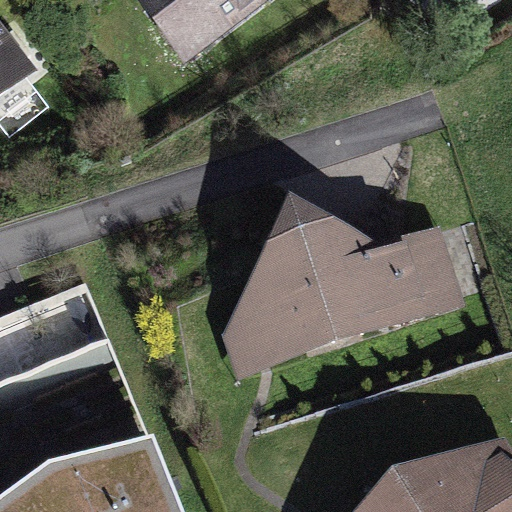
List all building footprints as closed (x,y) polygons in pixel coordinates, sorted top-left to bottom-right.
[(138,0),(184,59),(262,0),(138,0)] [(0,97),(40,66),(0,15),(0,97)] [(222,332),(241,378),(465,307),(441,224),(376,238),(291,188),(222,332)] [(187,511),(110,335),(0,381),(0,511),(187,511)] [(352,511),(511,511),(511,445),(506,435),(393,461),(352,511)]
